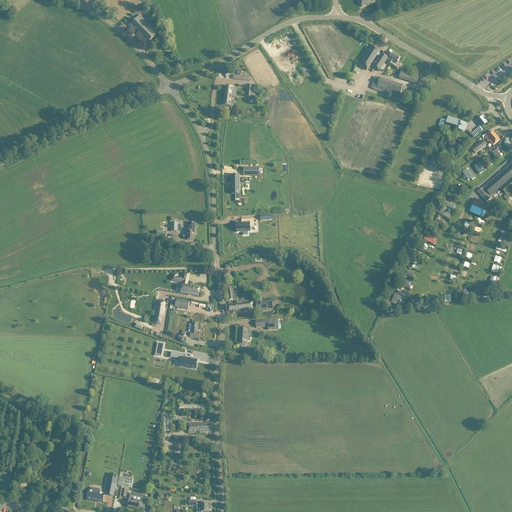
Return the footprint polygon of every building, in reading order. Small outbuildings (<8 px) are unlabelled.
[(130,25),(148,43),(157,34),(145,22),(146,21),(140,15),(130,25)] [(360,66),(367,71),(380,50),(374,46),(360,66)] [(388,64),(398,70),(402,64),(398,62),(401,57),(393,52),(389,58),(391,60),(388,64)] [(374,68),(379,72),(388,57),(383,54),(374,68)] [(399,78),(416,84),(419,76),(401,71),(399,78)] [(403,87),(403,86),(375,77),(371,88),(400,97),(401,91),(405,93),(406,89),(403,87)] [(223,105),(230,106),(233,87),(225,86),(223,105)] [(248,86),(247,97),(255,98),(257,87),(248,86)] [(467,124),(461,122),(461,123),(458,122),(459,121),(448,117),(446,122),(447,122),(446,123),(446,124),(457,128),(457,127),(459,128),(458,130),(460,131),(460,130),(464,132),(465,130),(466,127),(466,126),(467,124)] [(477,122),(481,128),(488,122),(483,117),(477,122)] [(491,142),(490,142),(493,146),(500,140),(493,132),(485,138),(489,142),(490,141),(491,142)] [(509,149),(511,146),(511,145),(506,139),(503,142),(509,149)] [(472,149),(475,154),(486,145),(482,141),(472,149)] [(498,149),(492,153),(498,161),(501,158),(498,153),(500,152),(498,149)] [(484,156),(480,158),(481,160),(483,158),(489,167),(492,164),(487,156),(485,157),(484,156)] [(490,196),(500,188),(508,197),(511,193),(511,162),(502,170),(504,172),(488,186),(487,184),(483,188),(490,196)] [(481,163),(474,167),(480,175),(480,174),(483,172),(481,170),(482,169),(484,168),(481,164),(481,163)] [(465,171),(462,173),(468,181),(471,178),(472,180),(475,178),(470,170),(467,172),(465,171)] [(239,175),(231,175),(231,194),(236,194),(236,192),(239,192),(239,175)] [(478,192),(487,202),(491,198),(482,188),(478,192)] [(222,214),(230,214),(230,198),(222,198),(222,214)] [(443,205),(453,210),(455,206),(445,201),(443,205)] [(471,204),(469,212),(484,217),(486,209),(471,204)] [(242,223),(236,224),(236,232),(243,232),(243,236),(248,235),(248,232),(250,232),(250,226),(254,226),(254,219),(243,220),(243,223),(242,223)] [(187,238),(187,240),(193,240),(194,234),(195,234),(195,223),(188,223),(188,232),(187,232),(187,235),(183,235),(183,238),(187,238)] [(165,239),(167,233),(157,230),(156,237),(165,239)] [(502,230),(499,234),(507,239),(510,235),(502,230)] [(490,271),(497,273),(499,266),(493,264),(490,271)] [(200,288),(187,286),(188,282),(183,281),(183,279),(174,278),(173,282),(175,282),(179,283),(182,283),(183,283),(183,285),(182,285),(181,293),(180,294),(198,297),(200,288)] [(476,294),(471,295),(472,298),(481,297),(479,287),(475,288),(476,294)] [(394,305),(395,302),(398,303),(401,296),(394,294),(390,303),(394,305)] [(175,307),(188,310),(189,302),(176,300),(175,307)] [(256,303),(257,311),(267,310),(266,301),(256,303)] [(252,313),(252,309),(253,309),(252,303),(228,305),(229,312),(233,311),(234,315),(252,313)] [(158,305),(155,324),(161,325),(164,306),(158,305)] [(268,328),(268,330),(278,330),(278,321),(256,321),(256,328),(268,328)] [(190,338),(200,339),(200,333),(198,333),(198,323),(192,323),(191,333),(190,333),(190,338)] [(250,337),(251,330),(247,330),(247,329),(245,329),(240,329),(238,344),(240,344),(240,346),(244,346),(244,345),(246,345),(247,337),(250,337)] [(172,352),(171,357),(182,360),(181,366),(196,369),(197,360),(183,358),(183,354),(172,352)] [(181,403),(179,403),(180,411),(184,411),(206,410),(206,404),(183,405),(183,403),(181,403)] [(172,413),(162,414),(163,432),(172,432),(172,413)] [(188,424),(188,433),(212,432),(212,423),(207,423),(188,424)] [(110,478),(108,489),(114,491),(117,479),(110,478)] [(87,500),(102,503),(104,494),(89,491),(87,500)] [(129,499),(128,507),(139,509),(139,508),(145,509),(145,498),(133,495),(133,499),(129,499)] [(197,507),(201,507),(201,511),(208,511),(208,504),(198,504),(198,501),(189,501),(189,507),(197,507)]
